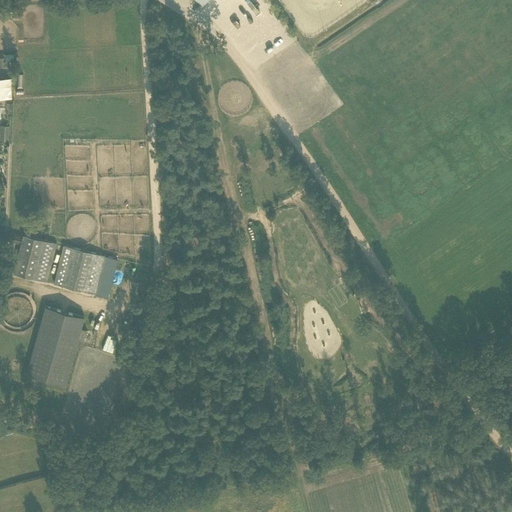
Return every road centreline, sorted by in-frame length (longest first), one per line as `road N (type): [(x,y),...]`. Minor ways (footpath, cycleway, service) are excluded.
road 1 (track): [(196,16),(511,446)]
road 2 (track): [(302,468),(236,216)]
road 3 (track): [(236,216),(196,16)]
road 4 (track): [(112,447),(147,332),(160,253)]
